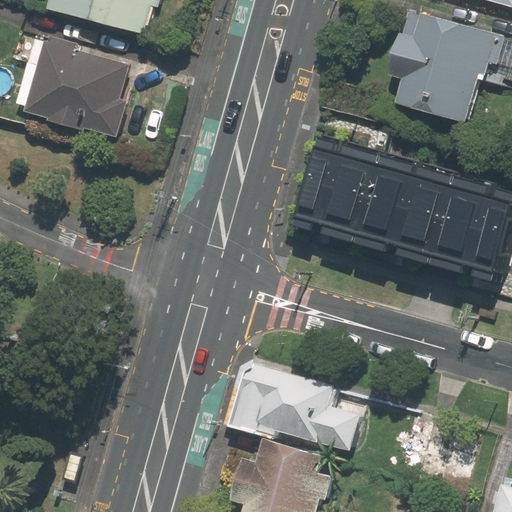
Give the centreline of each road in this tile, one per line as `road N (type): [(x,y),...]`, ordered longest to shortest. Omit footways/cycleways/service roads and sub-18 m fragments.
road 1 (primary): [(285,0),(205,284)]
road 2 (primary): [(205,284),(141,511)]
road 3 (residential): [(205,284),(133,271),(0,216)]
road 4 (residential): [(511,367),(323,315)]
road 5 (residential): [(205,284),(264,283),(323,315)]
road 6 (residential): [(323,315),(263,313),(205,284)]
